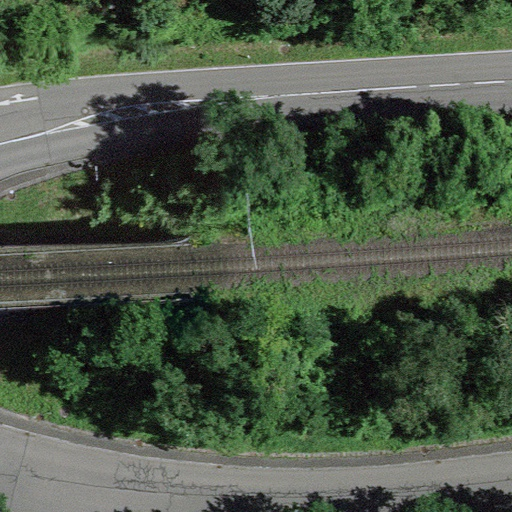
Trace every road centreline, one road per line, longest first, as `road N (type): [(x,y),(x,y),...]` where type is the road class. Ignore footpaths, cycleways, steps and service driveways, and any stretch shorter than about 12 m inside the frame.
road 1 (unclassified): [(0,463),(148,495),(385,496),(511,481)]
road 2 (tertiary): [(0,129),(176,96),(511,81)]
